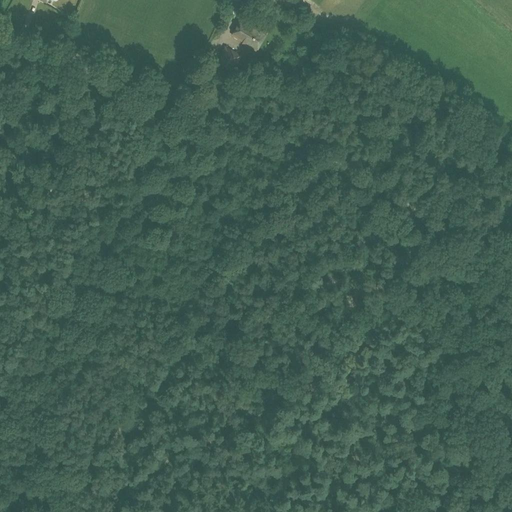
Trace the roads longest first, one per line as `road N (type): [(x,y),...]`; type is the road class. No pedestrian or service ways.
road 1 (unclassified): [(511,287),(328,162),(0,39)]
road 2 (track): [(89,478),(62,478),(18,457),(186,175),(205,158)]
road 3 (track): [(89,478),(192,302),(280,179)]
